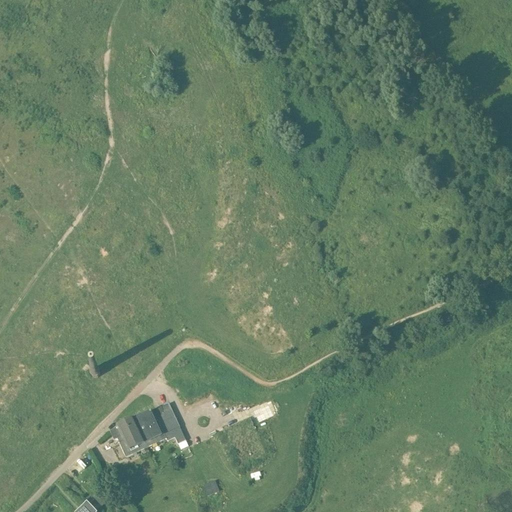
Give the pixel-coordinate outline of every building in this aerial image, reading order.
[(142,415),(117,427),(129,452),(154,440),(164,435),(167,442),(175,438),(178,446),(186,442),(168,404),(160,408),(142,415)] [(251,418),(223,430),(240,467),(267,454),(251,418)] [(119,444),(114,447),(120,458),(125,455),(119,444)] [(220,492),(215,481),(204,486),(208,497),(220,492)] [(103,493),(95,501),(102,509),(108,503),(103,493)]
